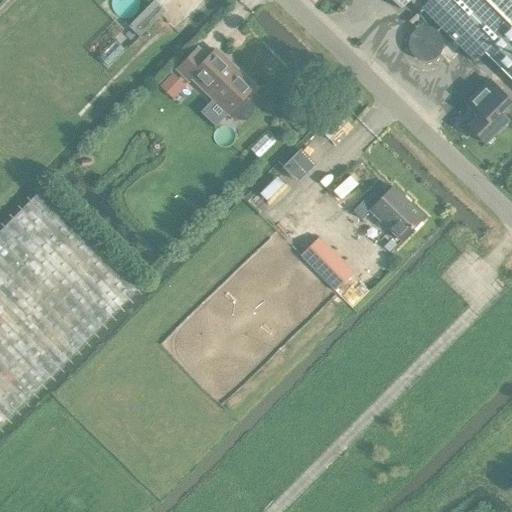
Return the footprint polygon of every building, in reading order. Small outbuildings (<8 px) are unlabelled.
[(511,27),(484,0),(391,0),(400,9),(409,1),(419,11),(421,8),(475,62),(485,53),(511,80),(511,27)] [(511,0),(484,0),(511,27),(511,0)] [(192,78),(229,113),(232,110),(234,111),(236,112),(238,113),(241,113),(243,113),(245,112),(247,111),(248,110),(250,109),(251,107),(252,105),(253,103),(253,101),(253,99),(252,97),(251,95),(250,93),(249,92),(253,88),(237,73),(235,74),(214,54),(208,59),(198,49),(178,70),(189,81),(192,78)] [(159,87),(173,99),(186,86),(172,73),(159,87)] [(500,112),(511,102),(489,80),(468,101),(480,113),(467,126),(485,144),(508,121),(500,112)] [(281,107),(294,120),(307,107),(295,94),(281,107)] [(370,211),(401,241),(424,217),(393,187),(379,201),(371,192),(353,211),(362,220),(370,211)] [(0,425),(115,312),(137,291),(38,193),(0,230),(0,425)] [(336,292),(351,277),(355,273),(320,238),(301,256),(336,292)]
